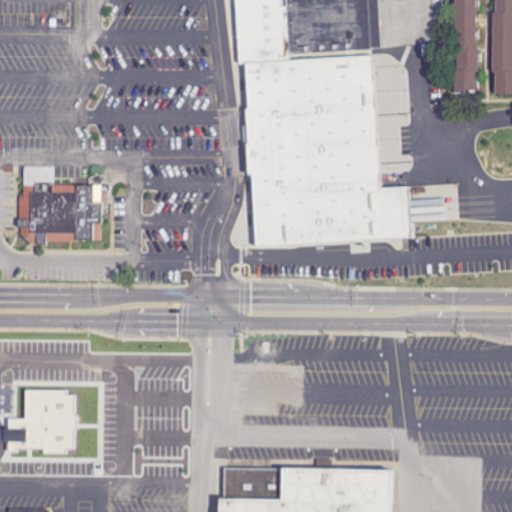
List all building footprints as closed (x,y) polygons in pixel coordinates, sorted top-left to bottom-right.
[(411,164),(256,174),(245,7),(285,4),(284,0),(383,0),(370,1),(374,63),(404,61),(411,164)] [(481,80),(481,97),(460,96),(460,78),(464,78),(464,58),(459,58),(459,0),(481,0),(481,55),(485,55),(485,80),(481,80)] [(499,0),(511,0),(511,101),(499,101),(499,79),(496,79),(496,19),(499,19),(499,0)] [(26,237),(26,175),(62,176),(61,190),(111,191),(111,252),(39,251),(26,237)] [(398,511),(398,482),(228,481),(227,511),(398,511)]
